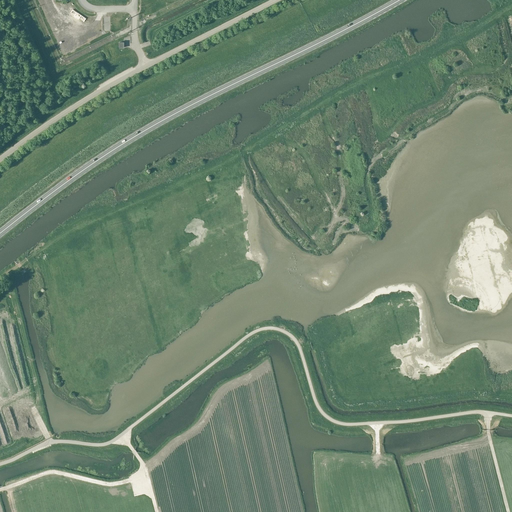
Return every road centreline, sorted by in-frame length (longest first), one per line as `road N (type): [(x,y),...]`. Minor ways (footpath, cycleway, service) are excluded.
road 1 (track): [(511,6),(325,100),(210,170),(42,246),(0,278)]
road 2 (primary): [(0,233),(144,130),(398,0)]
road 3 (unclassified): [(0,165),(89,102),(284,0)]
road 4 (track): [(156,511),(144,467),(109,484),(50,471),(0,489)]
